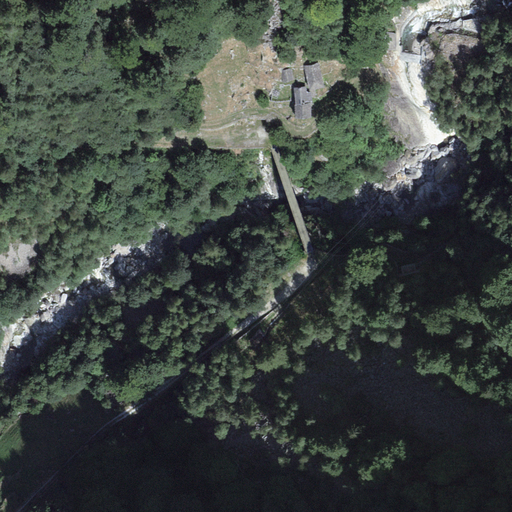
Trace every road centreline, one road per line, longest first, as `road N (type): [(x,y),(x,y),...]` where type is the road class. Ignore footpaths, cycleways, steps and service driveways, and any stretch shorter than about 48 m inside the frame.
road 1 (track): [(308,255),(207,352),(98,433),(19,511)]
road 2 (track): [(382,27),(367,71),(310,127),(296,131),(255,112),(181,130),(177,142)]
road 3 (track): [(262,138),(107,145),(0,173)]
